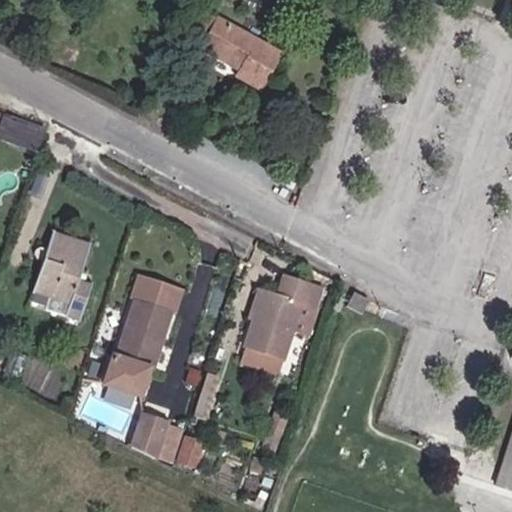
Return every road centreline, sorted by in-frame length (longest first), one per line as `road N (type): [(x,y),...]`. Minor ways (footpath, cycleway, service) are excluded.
road 1 (unknown): [(95,123),(99,159),(226,234),(225,297),(183,415)]
road 2 (residential): [(294,227),(0,72)]
